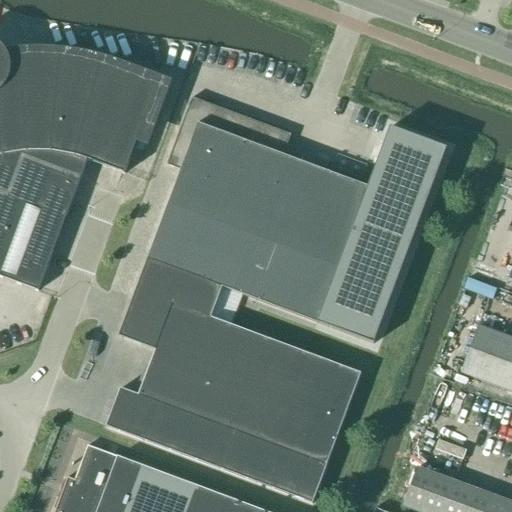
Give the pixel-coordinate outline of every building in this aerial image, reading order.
[(0,278),(38,293),(87,162),(124,176),(156,90),(122,76),(112,73),(104,70),(97,68),(89,67),(83,65),(75,64),(63,62),(54,61),(44,61),(36,61),(25,61),(16,62),(7,63),(8,68),(8,73),(6,79),(4,84),(1,88),(0,89),(0,278)] [(120,390),(105,429),(312,506),(360,376),(229,327),(211,320),(222,290),(317,325),(373,346),(446,150),(389,129),(367,189),(283,157),(291,137),(191,100),(166,167),(180,172),(118,338),(155,352),(138,397),(120,390)] [(511,393),(511,340),(478,328),(461,375),(511,393)] [(263,511),(115,457),(87,447),(74,482),(68,479),(67,478),(54,511),(263,511)] [(413,511),(511,511),(511,504),(417,469),(402,508),(413,511)]
